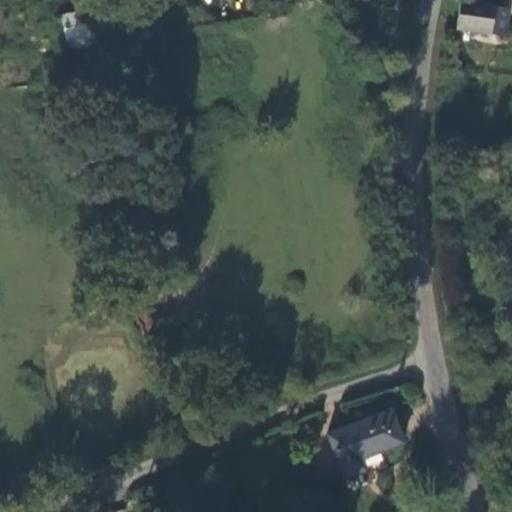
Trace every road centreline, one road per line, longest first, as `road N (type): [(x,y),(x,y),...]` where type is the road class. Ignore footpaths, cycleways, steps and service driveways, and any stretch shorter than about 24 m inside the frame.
road 1 (unclassified): [(483,511),(431,357),(414,112),(436,0)]
road 2 (track): [(431,357),(144,461),(47,511)]
